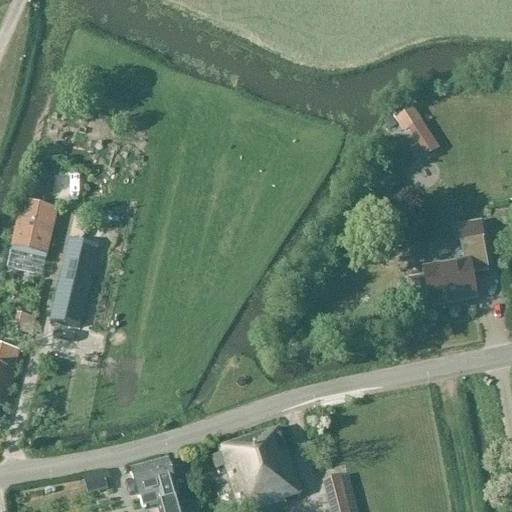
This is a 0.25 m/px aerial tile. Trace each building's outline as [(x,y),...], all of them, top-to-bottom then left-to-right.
[(397,120),(403,131),(420,120),(414,110),(397,120)] [(21,203),(11,249),(47,258),(58,211),(21,203)] [(430,312),(447,308),(479,302),(474,278),(490,275),(484,241),(485,241),(482,223),(457,228),(460,245),(461,245),(464,262),(422,270),(424,278),(407,282),(411,304),(428,301),(430,312)] [(80,331),(99,249),(71,242),(51,324),(80,331)] [(18,316),(15,332),(32,336),(36,320),(18,316)] [(0,409),(5,410),(19,355),(0,350),(0,409)] [(371,410),(347,416),(361,470),(385,464),(371,410)] [(267,511),(286,507),(285,504),(301,499),(281,430),(220,449),(222,456),(211,459),(215,472),(225,468),(238,511),(267,511)] [(167,465),(130,475),(138,503),(157,498),(160,510),(157,511),(179,511),(179,508),(178,507),(167,465)] [(103,476),(84,482),(87,490),(105,485),(103,476)] [(192,511),(190,503),(178,507),(179,508),(179,511),(192,511)]
